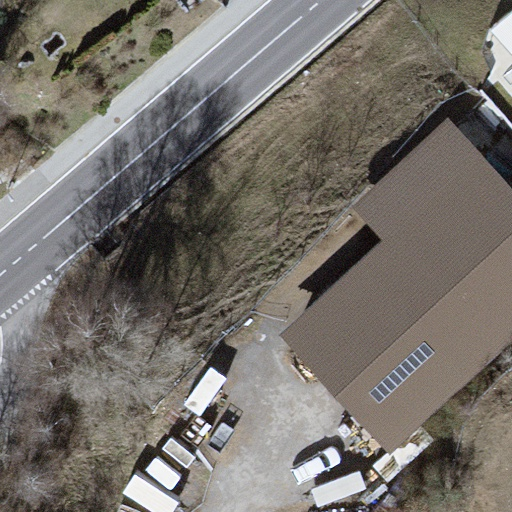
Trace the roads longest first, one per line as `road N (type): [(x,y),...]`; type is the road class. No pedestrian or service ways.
road 1 (tertiary): [(0,271),(320,0)]
road 2 (track): [(224,511),(285,394)]
